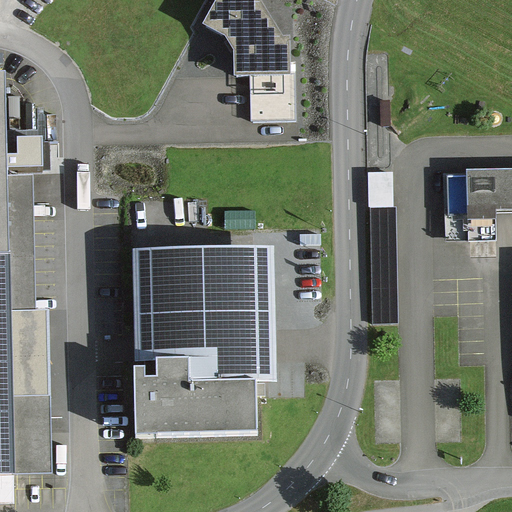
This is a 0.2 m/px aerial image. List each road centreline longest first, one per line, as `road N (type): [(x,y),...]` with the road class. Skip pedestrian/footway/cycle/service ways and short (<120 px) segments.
road 1 (unclassified): [(357,0),(347,83),(350,365),(324,445)]
road 2 (residential): [(511,480),(386,482),(324,445)]
